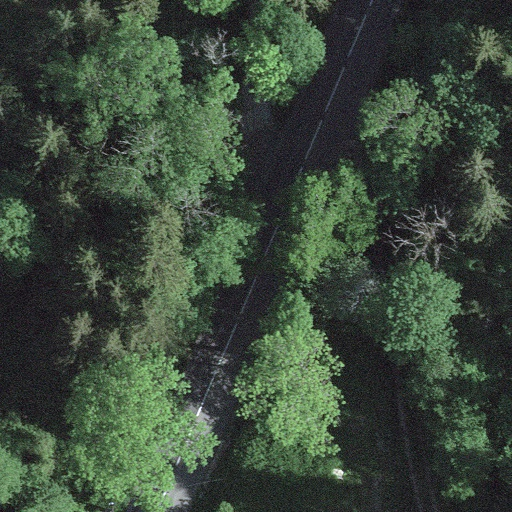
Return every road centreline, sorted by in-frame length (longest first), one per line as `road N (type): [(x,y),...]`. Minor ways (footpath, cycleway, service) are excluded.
road 1 (secondary): [(157,511),(374,0)]
road 2 (track): [(271,0),(281,216)]
